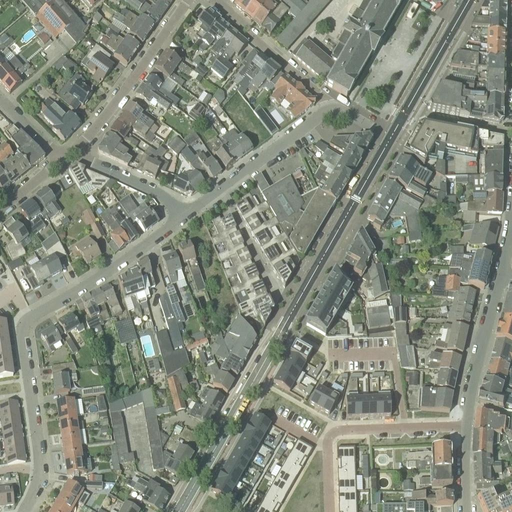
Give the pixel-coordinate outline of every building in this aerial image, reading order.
[(18,0),(54,40),(64,33),(76,47),(85,38),(82,35),(86,30),(59,0),(18,0)] [(78,0),(89,12),(102,0),(78,0)] [(145,18),(156,26),(174,0),(157,0),(151,9),(138,0),(127,0),(125,4),(145,18)] [(275,0),(240,0),(234,7),(244,15),(252,23),(260,30),(272,16),(281,5),(275,0)] [(260,30),(269,37),(280,25),(279,24),(288,14),(295,20),(309,6),(302,0),(285,0),(281,5),(272,16),(260,30)] [(338,48),(330,63),(305,42),(292,56),(327,86),(326,86),(336,92),(347,98),(371,56),(372,57),(382,40),(380,39),(402,0),(365,0),(365,1),(357,16),(356,16),(354,15),(348,25),(347,25),(341,35),(342,36),(336,46),(338,47),(338,48)] [(486,0),(481,10),(489,11),(489,21),(489,22),(497,22),(497,24),(506,24),(506,0),(486,0)] [(20,5),(15,10),(21,15),(25,10),(20,5)] [(148,36),(155,27),(141,18),(139,21),(124,10),(120,16),(119,16),(148,36)] [(209,12),(198,25),(203,29),(195,38),(199,41),(194,47),(198,50),(203,44),(202,42),(219,21),(209,12)] [(128,36),(142,45),(148,36),(119,16),(120,16),(117,13),(112,19),(130,32),(128,36)] [(97,25),(102,19),(96,15),(92,20),(97,25)] [(489,21),(475,20),(471,27),(489,29),(489,32),(489,33),(505,34),(506,24),(497,24),(497,22),(489,22),(489,21)] [(202,42),(203,44),(209,48),(216,40),(219,43),(220,44),(231,31),(219,21),(202,42)] [(38,34),(43,29),(39,24),(33,28),(38,34)] [(105,38),(110,41),(133,58),(140,48),(126,39),(124,42),(117,37),(121,33),(112,26),(108,31),(109,32),(105,38)] [(210,53),(211,54),(210,56),(212,58),(208,62),(214,67),(239,38),(231,31),(220,44),(219,43),(210,53)] [(474,31),(466,43),(480,45),(480,39),(487,39),(486,47),(505,48),(505,34),(489,33),(489,32),(474,31)] [(44,46),(50,41),(43,34),(38,39),(44,46)] [(103,38),(100,42),(106,46),(109,42),(103,38)] [(237,57),(248,45),(239,38),(214,67),(211,71),(223,81),(233,70),(227,64),(235,55),(237,57)] [(0,55),(6,50),(7,50),(14,43),(10,39),(3,46),(2,46),(0,47),(0,55)] [(114,57),(127,67),(133,58),(110,41),(106,47),(116,54),(114,57)] [(185,50),(174,42),(169,48),(181,57),(185,50)] [(81,66),(87,70),(102,82),(113,68),(107,64),(111,58),(95,47),(85,60),(81,66)] [(480,51),(464,48),(460,55),(457,54),(456,57),(486,67),(504,68),(505,48),(486,47),(486,52),(480,53),(480,51)] [(6,50),(0,55),(0,71),(10,62),(11,62),(14,59),(10,54),(7,50),(6,50)] [(269,63),(261,56),(260,56),(254,51),(244,63),(253,71),(240,87),(246,92),(248,89),(269,63)] [(199,84),(202,79),(166,53),(160,62),(175,72),(177,69),(195,81),(199,84)] [(456,57),(449,69),(450,69),(452,69),(452,73),(457,74),(457,70),(468,72),(468,77),(478,78),(478,83),(486,83),(486,80),(486,67),(456,57)] [(196,58),(192,63),(197,67),(202,62),(196,58)] [(62,59),(50,69),(56,75),(62,69),(72,76),(79,71),(62,59)] [(0,84),(2,86),(22,69),(18,64),(15,67),(11,62),(10,62),(0,71),(0,84)] [(173,76),(175,72),(160,62),(154,70),(167,79),(181,89),(184,84),(173,76)] [(275,88),(284,77),(280,73),(269,63),(248,89),(253,93),(253,92),(256,94),(267,81),(275,88)] [(2,86),(9,95),(21,85),(17,80),(30,68),(27,65),(22,69),(2,86)] [(504,81),(504,68),(486,67),(486,80),(504,81)] [(174,108),(179,102),(160,89),(167,79),(154,70),(143,86),(171,106),(174,108)] [(92,95),(84,89),(81,86),(84,81),(75,74),(68,85),(66,84),(55,99),(74,113),(80,105),(83,107),(92,95)] [(304,93),(296,86),(285,77),(284,77),(275,88),(278,91),(270,101),(279,108),(284,102),(291,108),(286,114),(294,121),(314,106),(314,102),(304,93)] [(474,84),(446,79),(441,87),(471,101),(485,101),(486,91),(484,90),(477,88),(477,86),(474,86),(474,84)] [(504,90),(504,81),(486,80),(486,83),(478,83),(477,86),(477,88),(484,90),(486,91),(495,91),(495,89),(504,90)] [(166,112),(171,106),(143,86),(136,96),(149,105),(154,108),(155,108),(157,106),(166,112)] [(472,119),(473,109),(480,111),(481,110),(485,111),(485,103),(485,101),(471,101),(441,87),(440,87),(439,87),(430,106),(429,108),(430,111),(435,112),(472,119)] [(504,103),(504,92),(504,90),(495,89),(495,91),(486,91),(485,101),(485,103),(504,103)] [(207,96),(202,104),(207,107),(212,99),(207,96)] [(66,118),(47,99),(42,105),(42,106),(73,135),(81,126),(69,114),(66,118)] [(218,105),(214,101),(209,104),(213,109),(218,105)] [(485,103),(485,111),(485,112),(503,112),(504,103),(485,103)] [(153,136),(158,130),(140,117),(142,114),(129,105),(123,114),(153,136)] [(197,105),(188,117),(198,124),(202,118),(200,116),(205,110),(197,105)] [(52,131),(64,143),(73,135),(42,106),(38,110),(44,116),(42,117),(54,129),(52,131)] [(265,115),(259,107),(254,113),(260,121),(266,116),(265,115)] [(480,111),(473,109),(472,119),(499,124),(499,125),(503,122),(503,121),(503,112),(485,112),(485,111),(481,110),(480,111)] [(215,118),(210,112),(206,116),(210,122),(215,118)] [(151,144),(155,137),(153,136),(123,114),(116,124),(129,133),(131,130),(151,144)] [(116,124),(110,133),(119,140),(123,142),(129,133),(116,124)] [(477,135),(467,133),(423,125),(418,127),(402,155),(424,167),(427,161),(436,163),(437,161),(442,162),(444,152),(476,158),(476,159),(477,159),(477,145),(477,135)] [(38,152),(13,127),(4,134),(19,153),(17,154),(30,171),(44,159),(38,152)] [(244,157),(253,151),(242,136),(239,139),(233,131),(227,135),(244,157)] [(183,142),(188,148),(199,140),(194,134),(192,136),(183,142)] [(125,158),(128,153),(119,147),(122,144),(108,135),(101,145),(124,160),(125,158)] [(228,148),(225,150),(226,151),(227,151),(236,164),(244,157),(227,135),(221,139),(228,148)] [(502,153),(503,144),(503,140),(477,135),(477,145),(480,145),(480,151),(491,151),(492,153),(502,153)] [(176,138),(167,148),(177,157),(185,147),(176,138)] [(368,138),(333,139),(328,148),(341,156),(344,157),(358,166),(372,142),(372,141),(369,138),(368,138)] [(135,149),(137,144),(130,140),(127,145),(135,149)] [(226,171),(236,164),(227,151),(226,151),(225,150),(224,150),(218,142),(213,145),(215,149),(212,151),(226,171)] [(100,155),(127,168),(131,161),(125,158),(124,160),(101,145),(98,150),(100,155)] [(18,180),(30,171),(17,154),(12,158),(4,147),(0,150),(0,156),(5,163),(5,164),(18,180)] [(169,165),(164,162),(161,160),(166,154),(159,149),(144,169),(142,174),(155,180),(158,173),(164,175),(169,165)] [(301,160),(307,156),(303,150),(284,162),(285,165),(289,163),(295,172),(304,166),(301,160)] [(344,157),(341,161),(340,160),(341,159),(326,150),(324,155),(337,163),(337,165),(353,175),(358,166),(344,157)] [(502,153),(492,153),(492,155),(479,155),(479,177),(479,179),(501,179),(502,153)] [(207,174),(212,181),(221,174),(211,161),(207,164),(203,157),(202,157),(200,154),(195,158),(197,160),(202,167),(207,174)] [(144,155),(140,163),(136,172),(142,174),(144,169),(149,159),(144,155)] [(329,166),(329,167),(328,167),(331,169),(330,171),(334,173),(333,175),(348,184),(353,175),(337,165),(337,163),(324,155),(321,160),(325,162),(324,163),(329,166)] [(0,167),(0,168),(0,167),(0,173),(11,186),(18,180),(5,164),(5,163),(0,156),(0,167)] [(190,166),(195,172),(202,167),(197,160),(190,166)] [(431,177),(400,160),(393,171),(412,181),(425,189),(431,177)] [(445,177),(445,163),(442,162),(437,161),(436,163),(434,173),(441,177),(445,177)] [(331,169),(328,167),(327,169),(322,166),(318,172),(324,175),(322,179),(328,183),(327,184),(342,193),(348,184),(333,175),(334,173),(330,171),(331,169)] [(78,171),(76,167),(69,173),(79,191),(87,187),(100,192),(105,187),(110,182),(82,170),(78,171)] [(412,181),(393,171),(388,181),(422,201),(424,197),(426,194),(412,186),(413,185),(411,183),(412,181)] [(289,178),(296,191),(300,189),(295,181),(302,177),(299,172),(289,178)] [(324,175),(318,172),(315,176),(319,178),(317,181),(319,183),(318,185),(325,189),(322,195),(321,195),(336,204),(342,193),(327,184),(328,183),(322,179),(324,175)] [(0,190),(2,193),(11,186),(0,173),(0,190)] [(200,179),(195,173),(193,174),(192,174),(187,178),(180,176),(173,189),(186,196),(192,195),(205,184),(200,179)] [(322,195),(318,193),(317,191),(300,200),(296,191),(289,178),(269,191),(260,175),(253,181),(287,238),(292,231),(293,234),(289,241),(298,256),(300,258),(300,257),(303,258),(313,240),(312,239),(331,207),(333,208),(336,204),(321,195),(322,195)] [(488,194),(501,195),(501,179),(479,179),(479,177),(472,177),(473,202),(475,202),(482,200),(488,200),(488,194)] [(109,191),(116,183),(111,181),(110,182),(105,187),(109,191)] [(386,219),(389,219),(405,219),(405,218),(418,216),(417,211),(436,208),(436,203),(424,197),(422,201),(420,204),(386,184),(371,210),(386,218),(386,219)] [(56,204),(46,191),(45,190),(35,199),(46,212),(49,210),(55,219),(62,214),(55,205),(56,204)] [(438,193),(436,202),(437,209),(447,208),(446,198),(446,195),(438,193)] [(467,205),(467,213),(501,215),(502,195),(501,195),(488,194),(488,200),(488,202),(475,202),(474,204),(467,205)] [(244,203),(235,208),(241,219),(242,218),(245,223),(244,224),(245,224),(261,215),(269,210),(266,203),(257,209),(249,195),(242,200),(244,203)] [(455,198),(446,198),(447,208),(456,206),(455,198)] [(144,234),(158,224),(144,205),(137,210),(130,200),(120,207),(133,224),(136,222),(144,234)] [(41,216),(30,202),(19,211),(30,224),(26,227),(34,237),(45,228),(38,218),(41,216)] [(118,204),(112,208),(105,213),(129,245),(139,238),(130,226),(133,224),(120,207),(118,204)] [(82,214),(87,225),(95,221),(90,210),(82,214)] [(380,231),(381,229),(386,231),(388,227),(383,225),(386,219),(386,218),(371,210),(366,219),(375,224),(373,228),(380,231)] [(113,243),(108,246),(114,255),(119,251),(120,252),(129,245),(105,213),(99,217),(113,236),(109,238),(113,243)] [(254,239),(254,240),(270,230),(279,225),(275,219),(266,224),(261,215),(245,224),(251,234),(254,239)] [(405,219),(407,236),(420,234),(418,216),(405,218),(405,219)] [(221,243),(238,235),(237,235),(235,230),(236,229),(230,218),(221,223),(219,217),(212,222),(218,237),(211,240),(213,247),(221,243)] [(7,234),(6,234),(15,245),(7,251),(13,262),(27,256),(20,245),(28,239),(17,226),(16,226),(11,220),(2,228),(7,234)] [(97,241),(103,238),(97,225),(96,225),(95,224),(90,227),(97,241)] [(492,251),(495,240),(498,229),(480,224),(480,226),(474,227),(471,237),(469,245),(492,251)] [(270,230),(254,240),(260,250),(260,249),(263,254),(263,255),(279,245),(279,246),(288,241),(284,234),(276,239),(270,230)] [(380,266),(361,232),(351,251),(360,256),(359,257),(363,263),(367,266),(366,268),(368,273),(372,284),(372,288),(374,300),(378,298),(387,293),(381,266),(380,266)] [(229,259),(246,251),(245,251),(243,246),(238,235),(221,243),(226,253),(217,257),(220,264),(229,260),(229,259)] [(78,252),(87,266),(100,257),(88,239),(81,243),(84,248),(78,252)] [(50,279),(61,273),(55,261),(65,255),(60,244),(45,253),(49,260),(42,265),(50,279)] [(187,265),(192,280),(197,293),(206,291),(189,245),(178,250),(184,266),(187,265)] [(272,270),(288,261),(289,261),(297,256),(293,250),(285,255),(279,246),(279,245),(263,255),(269,265),(270,265),(273,270),(272,270)] [(463,256),(463,248),(450,248),(450,256),(455,256),(463,256)] [(236,276),(253,268),(253,267),(253,268),(250,262),(251,262),(246,251),(229,259),(229,260),(234,269),(224,274),(227,280),(237,276),(236,276)] [(347,261),(345,264),(350,267),(349,269),(354,272),(352,276),(366,284),(366,289),(372,288),(372,284),(368,273),(366,268),(367,266),(363,263),(359,257),(360,256),(351,251),(350,252),(347,252),(345,256),(346,258),(346,260),(347,261)] [(185,281),(181,272),(175,256),(162,261),(172,286),(185,281)] [(474,257),(472,265),(489,270),(492,259),(485,257),(474,257)] [(147,259),(137,266),(138,271),(145,299),(145,300),(150,298),(148,292),(155,288),(147,259)] [(295,271),(289,261),(288,261),(272,270),(278,280),(279,280),(284,290),(295,271)] [(460,284),(484,291),(489,270),(472,265),(462,263),(461,265),(459,272),(447,272),(447,279),(440,279),(440,280),(436,279),(435,288),(432,288),(431,298),(446,300),(446,299),(447,299),(447,292),(458,294),(458,290),(460,284)] [(31,270),(29,267),(22,271),(33,292),(42,287),(41,284),(50,279),(42,265),(31,270)] [(244,292),(261,284),(260,284),(258,279),(258,278),(253,268),(236,276),(237,276),(241,286),(231,290),(234,297),(244,292)] [(126,275),(127,279),(128,279),(129,279),(136,301),(145,299),(138,271),(127,275),(126,275)] [(325,337),(352,292),(342,281),(335,274),(305,326),(325,337)] [(128,313),(133,311),(136,318),(141,316),(138,306),(146,304),(145,300),(145,299),(136,301),(129,279),(128,279),(127,279),(117,282),(121,292),(128,313)] [(107,304),(114,317),(122,314),(121,311),(113,295),(121,292),(117,282),(109,287),(99,291),(106,305),(107,304)] [(252,308),(268,300),(265,295),(266,295),(261,284),(244,292),(249,302),(238,307),(240,314),(252,309),(252,308)] [(179,304),(176,297),(173,287),(165,290),(167,296),(170,307),(171,307),(173,306),(179,304)] [(456,300),(454,305),(472,309),(475,293),(458,290),(458,294),(447,292),(447,299),(452,300),(452,299),(456,300)] [(110,320),(104,306),(106,305),(99,291),(90,296),(102,324),(103,324),(110,320)] [(80,314),(86,312),(90,319),(86,321),(85,324),(92,339),(102,334),(99,328),(104,326),(103,324),(102,324),(90,296),(75,304),(80,314)] [(155,336),(158,346),(167,379),(182,372),(182,370),(189,366),(185,353),(185,354),(183,348),(176,326),(171,307),(170,307),(167,296),(161,298),(159,301),(169,332),(155,336)] [(400,297),(390,296),(390,297),(393,311),(400,310),(400,297)] [(511,322),(511,299),(509,299),(503,320),(511,322)] [(270,317),(269,313),(273,311),(268,300),(252,308),(252,309),(256,319),(259,318),(264,329),(270,317)] [(183,306),(187,316),(194,313),(190,304),(183,306)] [(448,320),(468,325),(472,309),(454,305),(452,304),(450,314),(449,314),(448,320)] [(393,311),(395,325),(405,325),(405,310),(400,310),(393,311)] [(368,318),(370,329),(389,326),(387,315),(368,318)] [(66,336),(76,330),(78,334),(84,331),(82,326),(80,320),(76,323),(72,316),(58,325),(66,336)] [(253,348),(257,341),(258,339),(253,334),(239,317),(229,336),(228,335),(224,341),(230,355),(245,363),(253,348)] [(117,325),(115,319),(112,320),(120,346),(137,341),(134,331),(130,320),(117,325)] [(511,322),(503,320),(500,330),(511,333),(511,322)] [(405,325),(395,325),(395,331),(396,337),(406,337),(405,325)] [(465,342),(467,330),(452,327),(444,325),(443,331),(447,332),(446,338),(465,342)] [(49,356),(55,352),(52,348),(60,343),(52,330),(41,338),(45,345),(43,346),(49,356)] [(511,333),(500,330),(497,340),(511,344),(511,333)] [(7,334),(0,335),(0,345),(8,345),(7,334)] [(209,347),(213,357),(225,364),(220,372),(228,377),(230,373),(237,377),(245,363),(230,355),(224,341),(223,343),(220,334),(216,335),(218,338),(214,345),(209,347)] [(377,337),(366,337),(367,349),(377,348),(377,337)] [(434,348),(462,355),(465,342),(446,338),(444,344),(435,342),(434,348)] [(185,354),(185,353),(208,344),(206,340),(183,348),(185,354)] [(511,364),(511,344),(497,340),(491,362),(511,367),(511,364)] [(70,341),(65,344),(72,356),(70,357),(73,363),(80,358),(70,341)] [(8,345),(0,345),(0,356),(10,355),(8,345)] [(289,355),(306,365),(311,355),(295,346),(289,355)] [(399,350),(402,369),(416,370),(413,348),(409,348),(399,350)] [(0,356),(0,367),(11,366),(10,355),(0,356)] [(306,365),(289,355),(284,365),(300,374),(306,365)] [(428,371),(441,371),(457,375),(461,360),(442,356),(442,358),(430,355),(429,361),(430,362),(428,369),(428,371)] [(107,359),(98,362),(101,371),(110,368),(107,359)] [(157,360),(147,363),(150,373),(160,371),(157,360)] [(506,387),(511,388),(511,368),(511,367),(491,362),(486,381),(506,387)] [(75,372),(74,365),(51,368),(52,375),(61,374),(67,373),(75,372)] [(284,365),(279,374),(295,383),(300,374),(284,365)] [(11,366),(0,367),(0,378),(13,377),(11,366)] [(234,383),(219,375),(216,366),(203,371),(206,378),(213,377),(215,382),(213,387),(227,395),(234,383)] [(437,388),(453,392),(456,376),(457,375),(441,371),(439,380),(436,379),(433,392),(436,392),(437,388)] [(175,413),(186,410),(179,385),(180,385),(182,394),(189,391),(186,382),(187,382),(182,372),(167,379),(174,407),(175,413)] [(52,375),(55,395),(69,393),(68,384),(77,383),(76,376),(61,378),(61,374),(52,375)] [(289,393),(295,383),(279,374),(273,384),(289,393)] [(511,401),(511,394),(504,392),(506,387),(486,381),(483,394),(501,399),(511,401)] [(190,385),(194,394),(199,391),(195,382),(190,385)] [(92,396),(105,394),(103,388),(91,390),(92,396)] [(202,408),(215,416),(224,400),(205,389),(200,398),(206,401),(202,408)] [(309,405),(319,410),(328,394),(318,389),(309,405)] [(143,404),(143,410),(154,409),(153,403),(150,390),(141,394),(143,404)] [(420,411),(449,413),(452,395),(436,392),(433,392),(430,392),(422,391),(421,391),(420,411)] [(165,401),(165,392),(156,392),(156,401),(165,401)] [(137,406),(143,404),(141,394),(133,397),(137,406)] [(338,400),(328,394),(319,410),(329,416),(338,400)] [(501,406),(511,408),(511,401),(501,399),(483,394),(482,394),(479,404),(500,410),(501,406)] [(137,406),(133,397),(128,399),(131,409),(137,406)] [(103,398),(96,399),(98,413),(106,413),(103,398)] [(131,409),(128,399),(122,401),(126,411),(131,409)] [(379,418),(378,399),(368,400),(368,418),(379,418)] [(378,399),(379,418),(391,417),(390,399),(378,399)] [(358,419),(357,400),(346,400),(346,419),(358,419)] [(368,418),(368,400),(357,400),(358,419),(368,418)] [(122,401),(109,406),(110,414),(120,413),(126,411),(122,401)] [(73,402),(57,405),(59,420),(76,418),(73,402)] [(19,418),(17,403),(0,405),(0,413),(1,421),(19,418)] [(189,417),(209,428),(215,416),(202,408),(196,404),(189,417)] [(168,408),(155,411),(155,414),(156,417),(169,414),(168,408)] [(121,420),(120,413),(110,414),(111,422),(121,420)] [(494,415),(477,413),(475,434),(500,436),(502,436),(502,434),(506,433),(509,433),(510,435),(511,439),(511,418),(506,417),(505,421),(501,420),(500,420),(500,418),(494,417),(494,415)] [(254,417),(249,427),(265,436),(270,426),(254,417)] [(1,421),(3,436),(21,433),(19,418),(1,421)] [(61,435),(78,432),(76,418),(59,420),(61,435)] [(176,426),(173,432),(179,435),(182,430),(176,426)] [(265,436),(249,427),(243,436),(259,445),(265,436)] [(61,435),(63,449),(80,447),(79,444),(78,432),(61,435)] [(23,448),(21,433),(3,436),(5,451),(23,448)] [(161,451),(168,439),(159,433),(160,438),(161,444),(161,450),(161,451)] [(500,436),(475,434),(474,447),(484,448),(484,446),(493,447),(493,448),(499,445),(500,436)] [(254,455),(259,445),(243,436),(238,446),(254,455)] [(286,461),(299,468),(304,459),(307,461),(313,450),(297,441),(286,461)] [(249,464),(254,455),(238,446),(233,455),(249,464)] [(493,453),(493,448),(493,447),(484,446),(484,448),(474,447),(474,456),(491,459),(493,459),(493,453)] [(65,464),(82,461),(80,447),(63,449),(65,464)] [(190,461),(194,454),(180,447),(176,453),(190,461)] [(8,466),(25,464),(23,448),(5,451),(8,466)] [(340,461),(340,471),(355,471),(354,449),(336,449),(337,461),(340,461)] [(451,472),(451,461),(450,449),(431,449),(431,454),(429,454),(426,452),(423,452),(423,455),(407,455),(407,470),(415,469),(415,473),(430,473),(451,472)] [(171,474),(180,479),(190,461),(176,453),(174,458),(164,453),(163,455),(164,467),(172,471),(171,474)] [(128,455),(117,457),(118,463),(118,465),(134,463),(133,455),(128,455)] [(243,474),(249,464),(233,455),(227,464),(243,474)] [(491,466),(491,459),(474,456),(474,474),(483,474),(483,470),(491,469),(491,471),(502,470),(502,465),(491,466)] [(65,464),(67,476),(84,474),(82,461),(65,464)] [(276,479),(291,488),(297,478),(294,477),(299,468),(286,461),(276,479)] [(163,462),(152,464),(153,471),(154,472),(155,472),(164,471),(163,462)] [(222,474),(238,483),(243,474),(227,464),(222,474)] [(490,491),(490,485),(492,485),(491,476),(502,475),(502,470),(491,471),(491,469),(483,470),(483,474),(474,474),(475,485),(477,485),(477,492),(490,491)] [(356,492),(355,471),(340,471),(340,481),(337,481),(338,493),(356,492)] [(419,488),(451,486),(451,472),(430,473),(430,480),(418,480),(419,488)] [(216,483),(233,492),(238,483),(222,474),(216,483)] [(125,486),(134,491),(145,497),(142,503),(157,511),(160,511),(169,498),(158,492),(159,489),(150,483),(148,486),(134,478),(131,483),(127,481),(125,486)] [(170,478),(167,483),(175,487),(178,481),(170,478)] [(265,498),(278,505),(283,497),(285,498),(291,488),(276,479),(265,498)] [(403,492),(414,492),(414,485),(410,485),(410,482),(403,482),(403,492)] [(92,484),(88,483),(88,484),(84,484),(83,490),(101,491),(102,485),(98,485),(98,484),(97,483),(97,484),(92,484)] [(233,492),(216,483),(211,493),(227,502),(233,492)] [(68,484),(62,495),(76,504),(83,507),(89,496),(68,484)] [(0,507),(14,506),(11,488),(0,489),(0,507)] [(356,511),(356,492),(338,493),(338,504),(341,504),(341,511),(356,511)] [(494,493),(478,500),(483,511),(502,511),(498,502),(494,493)] [(405,500),(405,505),(405,506),(429,507),(436,507),(453,506),(452,495),(435,496),(435,499),(433,499),(433,498),(425,498),(425,494),(412,495),(412,500),(405,500)] [(54,508),(61,511),(71,511),(76,504),(62,495),(54,508)] [(114,504),(117,500),(109,496),(106,500),(114,504)] [(511,511),(511,496),(498,502),(502,511),(511,511)] [(137,511),(141,505),(130,498),(125,505),(137,511)] [(273,511),(278,505),(265,498),(256,511),(273,511)]
